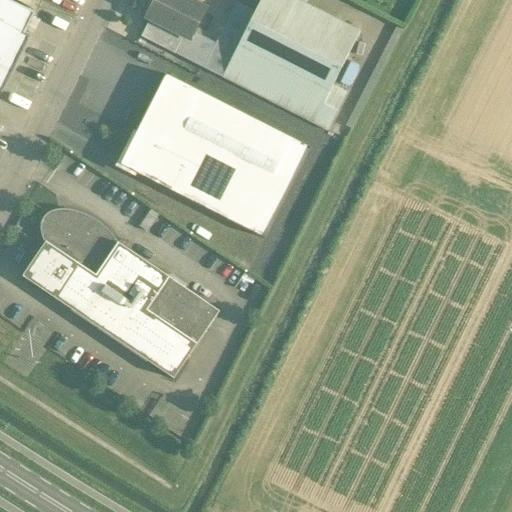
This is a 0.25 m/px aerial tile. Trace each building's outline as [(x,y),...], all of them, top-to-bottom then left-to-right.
[(0,0),(0,92),(1,93),(28,37),(23,35),(34,13),(6,0),(0,0)] [(260,0),(253,13),(235,4),(215,45),(192,33),(204,8),(188,0),(155,0),(146,19),(184,38),(176,54),(326,131),(345,94),(331,87),(358,33),(293,0),(260,0)] [(344,71),(339,82),(350,87),(360,66),(346,60),(341,70),(344,71)] [(123,164),(264,236),(309,147),(168,75),(123,164)] [(40,238),(44,244),(21,277),(48,295),(52,289),(76,305),(71,311),(172,379),(218,312),(117,243),(116,244),(108,232),(97,223),(85,216),(71,211),(57,210),(50,212),(44,217),(40,223),(38,231),(40,238)]
